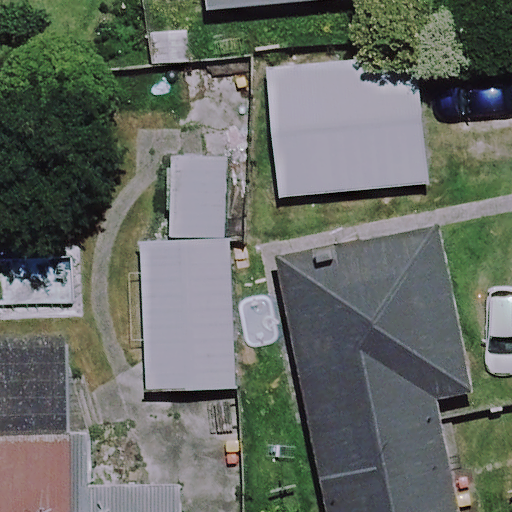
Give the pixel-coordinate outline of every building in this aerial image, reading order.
[(207,0),(209,13),(335,0),(207,0)] [(421,60),(272,73),(282,196),(431,183),(421,60)] [(476,390),(441,221),(281,254),(334,511),(461,511),(438,398),(476,390)] [(238,388),(235,246),(149,247),(152,391),(238,388)] [(67,511),(78,354),(0,348),(0,511),(67,511)]
